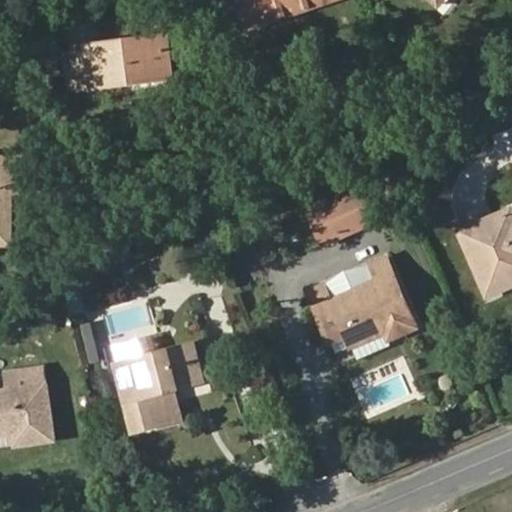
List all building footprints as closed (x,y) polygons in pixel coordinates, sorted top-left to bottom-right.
[(277,18),(328,0),(237,0),(243,18),(274,7),(277,18)] [(247,28),(277,18),(274,7),(243,18),(247,28)] [(91,87),(173,77),(168,37),(87,46),(87,53),(91,87)] [(70,90),(91,87),(87,53),(67,56),(70,90)] [(0,218),(10,218),(11,193),(30,193),(29,159),(0,159),(0,218)] [(340,238),(368,227),(356,194),(327,205),(340,238)] [(322,245),(340,238),(327,205),(309,212),(322,245)] [(511,220),(511,210),(511,208),(493,216),(497,227),(511,220)] [(511,220),(497,227),(493,216),(460,231),(489,295),(511,284),(511,220)] [(0,246),(10,246),(10,218),(0,218),(0,246)] [(402,334),(420,327),(387,253),(368,261),(376,280),(335,298),(328,281),(310,289),(333,343),(348,337),(352,348),(387,333),(400,327),(402,334)] [(71,308),(82,306),(76,275),(65,277),(71,308)] [(387,333),(390,340),(402,334),(400,327),(387,333)] [(175,388),(204,380),(194,342),(117,363),(134,430),(170,421),(163,391),(175,388)] [(16,443),(54,438),(44,367),(8,372),(10,390),(0,390),(0,435),(14,433),(16,443)] [(170,421),(182,418),(175,388),(163,391),(170,421)]
